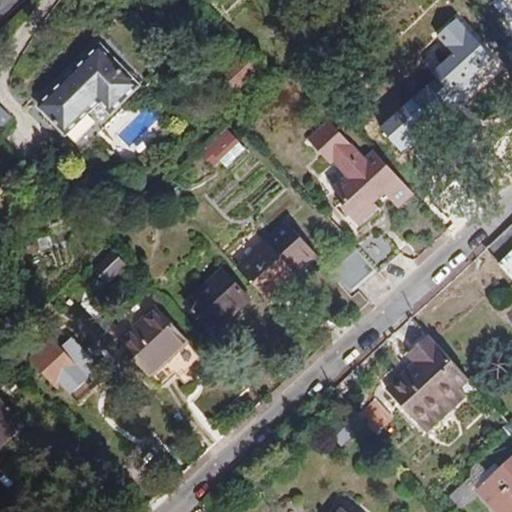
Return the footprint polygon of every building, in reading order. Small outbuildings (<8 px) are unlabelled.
[(223,47),(235,35),(222,22),(210,33),(223,47)] [(97,47),(38,106),(70,139),(102,106),(122,126),(148,99),(97,47)] [(218,75),(236,95),(265,68),(247,48),(218,75)] [(445,118),(465,140),(502,105),(474,75),(432,113),(441,122),(445,118)] [(400,209),(415,195),(374,150),(365,159),(330,121),(308,141),(331,166),(334,163),(346,177),(333,188),(347,205),(342,210),(358,226),(378,208),(375,204),(386,194),(400,209)] [(227,128),(200,154),(214,169),(241,143),(227,128)] [(145,201),(154,211),(171,196),(162,186),(145,201)] [(237,268),(269,303),(298,276),(297,275),(317,256),(287,223),(237,268)] [(511,225),(485,250),(499,265),(511,254),(511,225)] [(377,271),(378,273),(401,254),(383,233),(375,241),(370,235),(355,248),(357,249),(377,271)] [(333,270),(353,293),(377,271),(357,249),(333,270)] [(90,270),(104,285),(126,265),(112,250),(90,270)] [(511,254),(499,265),(511,279),(511,254)] [(185,305),(223,347),(237,335),(228,325),(251,301),(222,271),(185,305)] [(119,342),(152,377),(183,348),(188,343),(156,308),(119,342)] [(471,382),(428,336),(406,356),(413,363),(417,368),(410,374),(406,370),(385,389),(426,434),(467,396),(462,390),(471,382)] [(33,366),(59,393),(81,373),(55,345),(33,366)] [(173,370),(178,375),(195,360),(183,348),(152,377),(158,384),(173,370)] [(413,363),(406,370),(410,374),(417,368),(413,363)] [(395,419),(378,401),(363,415),(380,433),(395,419)] [(0,438),(17,423),(0,404),(0,438)] [(329,431),(342,446),(352,436),(339,421),(329,431)] [(511,511),(511,456),(479,488),(501,511),(511,511)]
